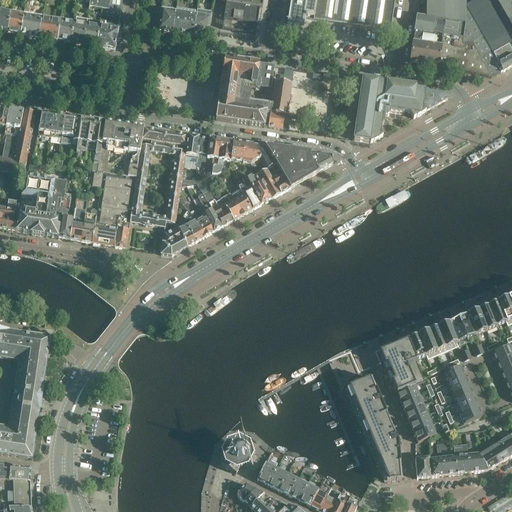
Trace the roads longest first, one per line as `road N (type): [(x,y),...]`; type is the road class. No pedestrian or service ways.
road 1 (residential): [(126,115),(325,145),(359,169)]
road 2 (residential): [(155,290),(112,262),(0,243)]
road 3 (tertiary): [(191,276),(333,193)]
road 4 (residential): [(267,55),(213,49),(133,64)]
road 5 (residential): [(133,64),(0,48)]
road 6 (residential): [(398,75),(267,55)]
road 7 (tertiary): [(100,370),(141,319),(191,276)]
road 8 (tertiary): [(366,180),(478,119)]
road 9 (residential): [(0,96),(126,115)]
road 10 (tertiary): [(470,109),(359,169)]
